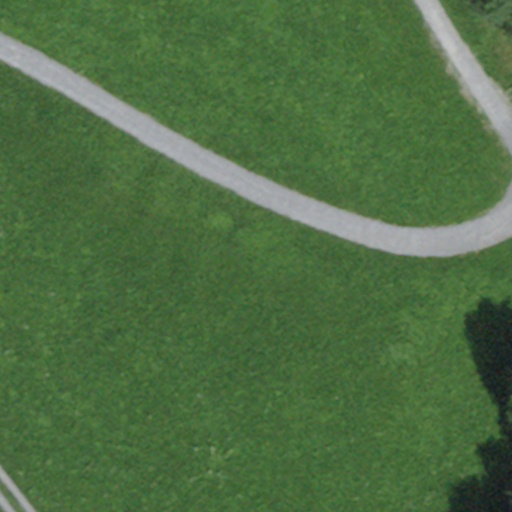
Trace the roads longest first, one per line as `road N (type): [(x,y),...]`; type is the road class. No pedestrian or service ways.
road 1 (track): [(511,210),(502,225),(462,243),(409,244),(222,172),(0,48)]
road 2 (track): [(511,131),(472,82),(427,0)]
